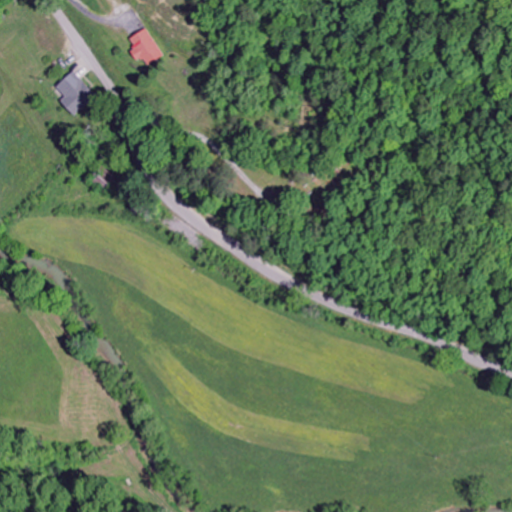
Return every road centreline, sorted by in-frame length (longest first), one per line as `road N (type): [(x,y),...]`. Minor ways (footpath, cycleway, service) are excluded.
road 1 (residential): [(511,371),(306,291),(181,208),(149,165),(110,81),(48,0)]
road 2 (residential): [(119,98),(171,129),(203,134),(291,212),(313,218),(351,209)]
